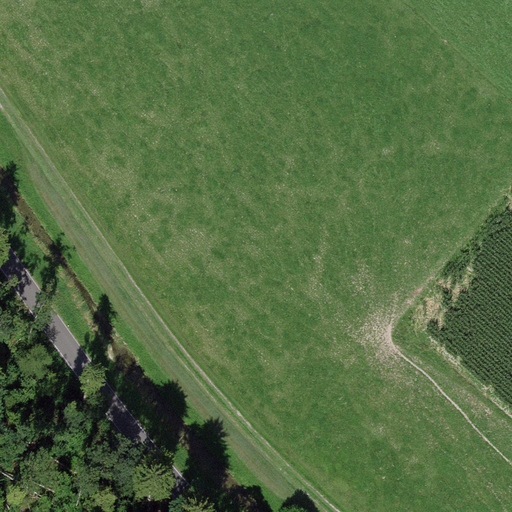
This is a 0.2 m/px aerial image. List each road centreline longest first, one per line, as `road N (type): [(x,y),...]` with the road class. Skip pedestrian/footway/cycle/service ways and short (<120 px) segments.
road 1 (track): [(0,93),(154,316),(235,415),(337,511)]
road 2 (unclassified): [(0,251),(52,324),(217,511)]
